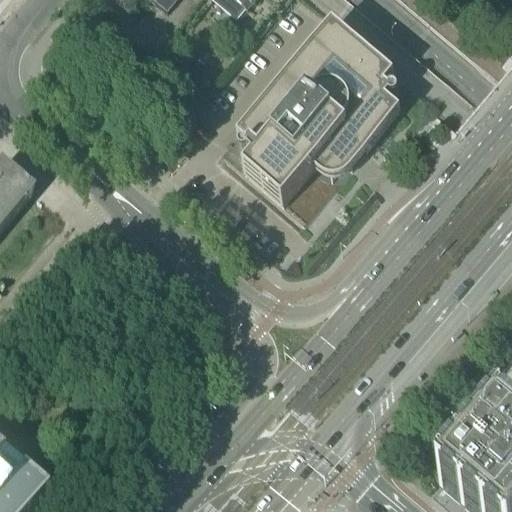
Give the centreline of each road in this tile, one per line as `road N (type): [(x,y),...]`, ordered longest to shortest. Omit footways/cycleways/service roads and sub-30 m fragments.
road 1 (secondary): [(321,454),(511,223)]
road 2 (tertiary): [(219,288),(0,92)]
road 3 (tertiary): [(219,288),(254,338),(256,385),(148,511)]
road 4 (secondary): [(384,272),(214,472)]
road 5 (unknown): [(167,202),(323,0)]
road 6 (secondary): [(511,119),(384,272)]
road 7 (tertiary): [(511,123),(366,0)]
road 8 (tertiary): [(384,272),(300,316),(219,288)]
